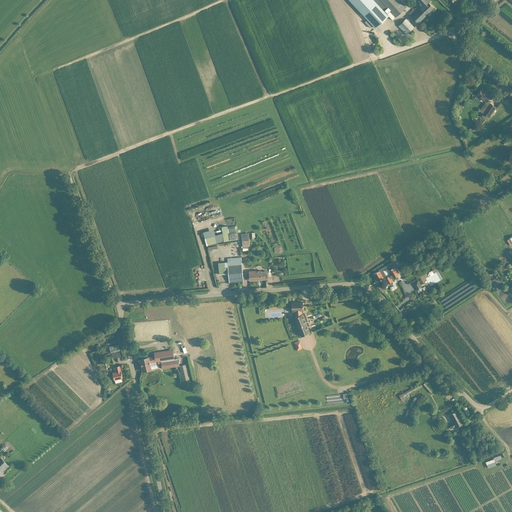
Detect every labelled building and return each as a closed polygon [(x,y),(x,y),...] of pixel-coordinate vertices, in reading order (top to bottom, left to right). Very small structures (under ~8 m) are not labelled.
[(382,22),(389,16),(373,0),(349,0),(368,20),(365,22),(370,28),(373,25),(375,28),(382,22)] [(373,0),(389,16),(392,20),(395,17),(404,9),(407,12),(412,6),(406,0),(373,0)] [(416,8),(410,14),(415,19),(418,23),(434,7),(431,4),(428,1),(429,0),(418,0),(418,1),(420,3),(416,8)] [(414,27),(411,23),(406,19),(397,28),(401,32),(405,36),(407,34),(414,27)] [(307,83),(308,83),(307,80),(301,83),(297,71),(297,79),(298,82),(294,82),(294,84),(287,84),(285,85),(285,88),(283,88),(281,88),(291,89),(298,87),(298,82),(299,86),(302,86),(302,83),(307,83)] [(487,102),(489,99),(492,95),(482,88),(479,92),(477,95),(475,97),(479,100),(481,98),(487,102)] [(487,120),(489,117),(490,117),(496,107),(490,103),(483,113),(485,114),(483,117),(487,120)] [(231,234),(232,242),(241,241),(240,232),(231,234)] [(220,274),(229,273),(229,277),(230,282),(243,281),(243,279),(247,279),(247,273),(242,273),(242,263),(241,257),(227,258),(228,261),(218,262),(220,274)] [(395,261),(389,265),(379,270),(379,271),(378,271),(374,274),(378,281),(384,277),(385,279),(386,279),(388,284),(389,283),(390,285),(391,285),(393,284),(393,283),(392,282),(393,281),(391,278),(393,277),(394,277),(399,275),(395,267),(398,266),(399,265),(396,260),(395,261)] [(249,271),(250,275),(250,280),(265,279),(265,271),(261,271),(261,270),(249,271)] [(418,278),(413,282),(418,291),(423,288),(421,286),(421,285),(422,285),(418,278)] [(381,293),(382,292),(385,290),(380,284),(376,288),(381,293)] [(304,310),(303,302),(298,302),(298,303),(292,304),(292,303),(292,311),(295,311),(296,317),(295,317),(301,336),(310,333),(303,314),(302,314),(301,311),(304,310)] [(322,310),(318,311),(319,314),(314,316),(315,319),(325,316),(324,313),(323,313),(322,310)] [(296,343),(299,351),(305,349),(301,341),(296,343)] [(149,357),(140,359),(143,371),(148,370),(151,369),(151,366),(150,363),(156,361),(161,360),(162,368),(179,366),(179,360),(175,360),(175,358),(173,349),(163,351),(159,352),(154,353),(155,356),(149,357)] [(189,379),(186,364),(180,365),(183,380),(189,379)] [(115,380),(119,379),(123,378),(120,366),(114,367),(115,372),(113,373),(115,380)] [(437,387),(439,385),(443,382),(437,375),(433,378),(431,380),(437,387)] [(424,383),(423,384),(430,393),(432,392),(426,384),(424,383)] [(457,411),(450,415),(453,421),(452,421),(453,423),(448,426),(450,430),(455,427),(456,428),(464,424),(457,411)]
